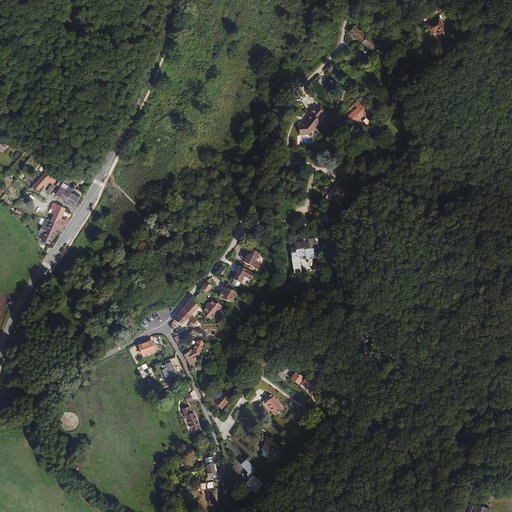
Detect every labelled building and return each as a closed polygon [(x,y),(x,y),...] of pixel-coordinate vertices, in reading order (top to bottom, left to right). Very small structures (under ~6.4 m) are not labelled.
[(444,41),(453,35),(440,17),(428,25),(433,32),(437,30),(444,41)] [(354,27),(350,32),(374,49),(377,45),(354,27)] [(329,89),(319,78),(315,82),(320,89),(325,93),(329,89)] [(372,116),(368,111),(362,104),(358,108),(350,114),(356,121),(364,115),(367,118),(368,117),(369,119),(372,116)] [(321,106),(319,108),(326,114),(328,112),(321,106)] [(326,114),(319,108),(317,110),(315,107),(310,113),(312,115),(304,124),(300,125),(300,135),(310,134),(310,133),(315,127),(316,127),(321,121),(320,121),(326,114)] [(403,108),(397,111),(401,120),(408,116),(403,108)] [(356,121),(350,114),(347,116),(353,124),(356,121)] [(317,129),(312,135),(316,139),(322,132),(317,129)] [(35,167),(40,161),(32,154),(27,160),(35,167)] [(49,175),(54,170),(49,166),(44,172),(49,175)] [(69,173),(62,169),(60,174),(59,175),(65,178),(66,176),(69,173)] [(39,188),(49,175),(44,172),(42,170),(32,182),(39,188)] [(59,175),(60,174),(54,170),(49,175),(54,179),(51,184),(46,189),(48,190),(53,185),(59,175)] [(80,178),(78,177),(69,173),(66,176),(78,182),(80,178)] [(79,189),(85,180),(80,178),(78,182),(75,187),(79,189)] [(332,191),(337,195),(342,188),(336,185),(332,191)] [(63,193),(60,197),(74,207),(76,205),(79,200),(74,196),(76,192),(72,189),(70,192),(64,188),(61,192),(63,193)] [(342,188),(337,195),(334,199),(344,206),(351,195),(342,188)] [(51,200),(49,202),(51,204),(50,207),(53,209),(51,212),(48,211),(46,215),(48,216),(50,217),(49,220),(48,221),(47,224),(45,223),(43,222),(40,228),(44,230),(41,238),(48,241),(54,230),(61,233),(69,222),(63,217),(62,218),(59,216),(62,212),(60,210),(62,207),(51,200)] [(317,203),(313,210),(319,213),(322,206),(317,203)] [(328,223),(331,217),(324,213),(320,219),(328,223)] [(296,253),(297,256),(305,255),(306,258),(312,257),(311,255),(319,253),(316,238),(309,239),(309,242),(310,244),(303,246),(303,243),(295,245),(296,249),(290,250),(291,254),(296,253)] [(251,246),(252,242),(245,239),(239,254),(253,260),(255,256),(251,246)] [(252,265),(237,258),(234,265),(235,266),(232,272),(240,275),(243,268),(250,270),(252,265)] [(293,283),(283,280),(279,295),(289,297),(293,283)] [(201,291),(202,300),(213,309),(213,310),(218,314),(226,301),(223,298),(231,301),(233,296),(235,297),(237,290),(227,287),(225,292),(222,292),(220,297),(209,293),(211,287),(204,285),(201,291)] [(199,307),(190,299),(182,308),(179,313),(174,320),(176,322),(182,326),(199,307)] [(175,334),(182,346),(185,343),(178,333),(175,334)] [(189,350),(184,354),(186,359),(189,365),(192,363),(194,366),(197,363),(199,363),(199,355),(202,350),(206,340),(199,338),(195,346),(194,347),(193,346),(188,350),(189,350)] [(153,344),(151,341),(138,346),(143,356),(159,349),(157,345),(156,346),(155,343),(153,344)] [(164,366),(165,369),(169,377),(176,373),(171,362),(164,366)] [(147,368),(148,368),(146,364),(137,368),(139,373),(140,372),(147,368)] [(150,374),(147,368),(140,372),(143,378),(150,374)] [(297,372),(291,379),(299,385),(302,383),(315,394),(320,387),(309,378),(307,380),(306,382),(303,379),(304,378),(297,372)] [(201,388),(204,395),(208,390),(211,384),(205,381),(201,388)] [(194,400),(191,393),(184,396),(187,404),(194,400)] [(229,401),(221,394),(215,400),(223,407),(229,401)] [(273,399),(270,396),(264,401),(266,404),(267,403),(272,409),(271,410),(275,415),(283,408),(275,398),(273,399)] [(200,429),(199,425),(196,426),(191,415),(192,414),(189,407),(183,409),(186,416),(184,417),(186,423),(188,422),(192,432),(200,429)] [(267,441),(262,450),(268,453),(270,450),(274,453),(276,449),(278,450),(280,445),(279,444),(281,440),(270,435),(267,441)] [(206,474),(207,483),(213,482),(215,482),(219,482),(218,477),(215,477),(213,464),(212,457),(205,458),(207,474),(206,474)] [(247,459),(241,464),(249,473),(250,475),(256,470),(247,459)] [(256,493),(262,484),(252,477),(249,481),(246,486),(256,493)] [(200,490),(205,490),(209,489),(211,505),(218,504),(216,489),(214,489),(213,482),(207,483),(199,484),(200,490)] [(491,511),(492,510),(470,503),(467,511),(491,511)]
